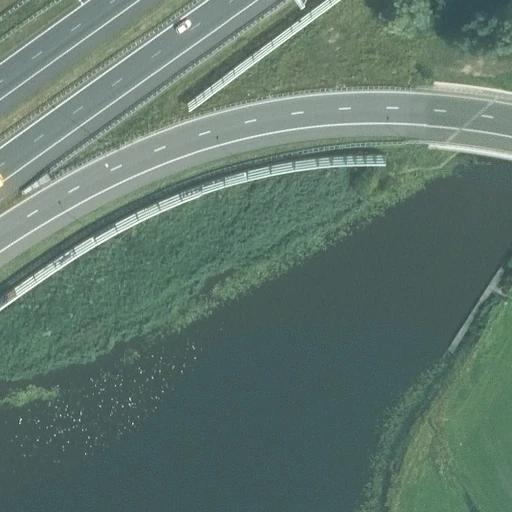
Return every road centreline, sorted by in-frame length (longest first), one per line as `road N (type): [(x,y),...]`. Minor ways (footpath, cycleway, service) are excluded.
road 1 (motorway): [(0,237),(125,167),(268,120),(406,110),(511,121)]
road 2 (motorway): [(0,172),(239,0)]
road 3 (motorway): [(0,86),(119,0)]
